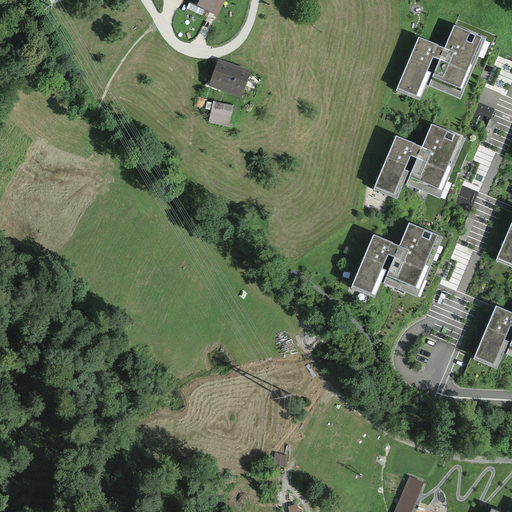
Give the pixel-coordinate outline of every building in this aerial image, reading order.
[(217,0),(184,0),(183,3),(209,17),(217,0)] [(477,38),(450,27),(441,49),(415,39),(394,88),(412,95),(428,57),(436,61),(428,78),(455,90),(477,38)] [(220,62),(212,84),(240,93),(247,71),(220,62)] [(228,103),(209,100),(206,116),(225,119),(228,103)] [(453,135),(427,124),(417,146),(392,135),(371,184),(389,192),(405,154),(413,157),(405,175),(432,186),(453,135)] [(511,209),(492,256),(510,263),(511,258),(511,209)] [(430,235),(403,224),(394,246),(368,235),(347,284),(365,292),(381,254),(389,257),(381,275),(408,286),(430,235)] [(511,313),(491,305),(471,354),(488,362),(504,324),(511,327),(504,345),(511,348),(511,313)] [(395,511),(415,511),(427,483),(410,476),(395,511)] [(511,511),(511,507),(491,499),(486,511),(511,511)]
